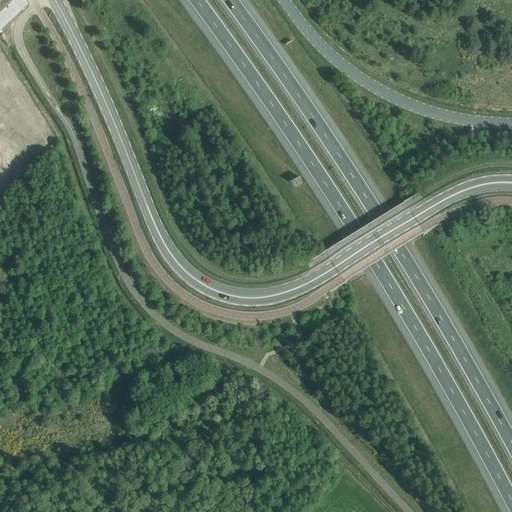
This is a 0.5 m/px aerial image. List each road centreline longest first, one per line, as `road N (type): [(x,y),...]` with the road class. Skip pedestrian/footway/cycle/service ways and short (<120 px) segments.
road 1 (tertiary): [(511,183),(441,201),(292,291),(258,298),(215,292),(182,269),(158,233),(54,0)]
road 2 (motorway): [(194,0),(293,130),(511,503)]
road 3 (motorway): [(511,446),(357,180),(229,0)]
road 4 (unclassified): [(511,124),(447,116),(390,95),(335,61),(284,0)]
